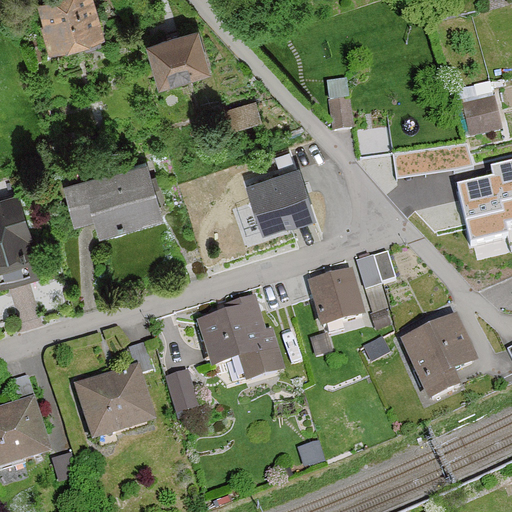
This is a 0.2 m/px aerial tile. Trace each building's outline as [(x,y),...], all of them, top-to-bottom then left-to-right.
[(94,0),(62,0),(38,8),(53,56),(107,40),(94,0)] [(200,35),(148,51),(161,90),(212,75),(200,35)] [(493,101),(467,107),(473,130),(498,124),(493,101)] [(265,103),(225,111),(229,133),(269,125),(265,103)] [(467,144),(393,154),(396,177),(453,170),(474,166),(467,144)] [(493,179),(458,188),(472,245),(507,237),(504,225),(511,222),(511,163),(491,168),(493,179)] [(148,171),(62,193),(71,228),(93,222),(97,238),(161,221),(148,171)] [(303,172),(251,189),(266,239),(319,223),(303,172)] [(20,193),(0,198),(0,273),(28,267),(21,238),(31,236),(20,193)] [(390,249),(359,258),(367,287),(399,278),(390,249)] [(355,277),(309,288),(321,339),(368,328),(355,277)] [(235,321),(200,329),(211,377),(268,364),(254,306),(232,311),(235,321)] [(455,322),(401,349),(427,402),(481,376),(455,322)] [(166,376),(178,410),(202,402),(190,367),(166,376)] [(138,372),(76,391),(94,450),(156,431),(138,372)] [(31,403),(0,413),(0,483),(51,468),(31,403)]
